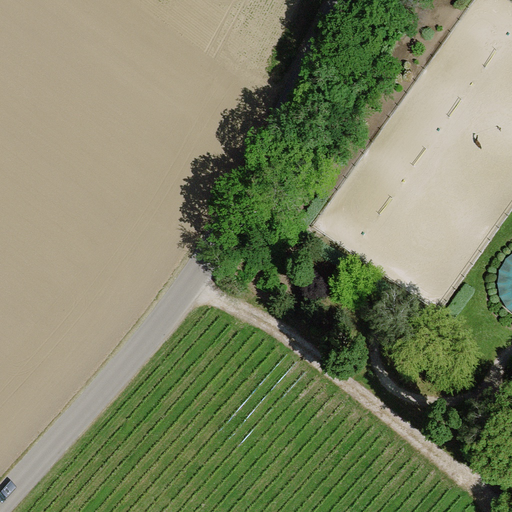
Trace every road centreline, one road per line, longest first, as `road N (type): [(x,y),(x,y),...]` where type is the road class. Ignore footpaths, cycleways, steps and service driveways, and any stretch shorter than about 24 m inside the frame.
road 1 (unclassified): [(0,503),(188,282),(342,0)]
road 2 (track): [(188,282),(320,358),(498,511)]
